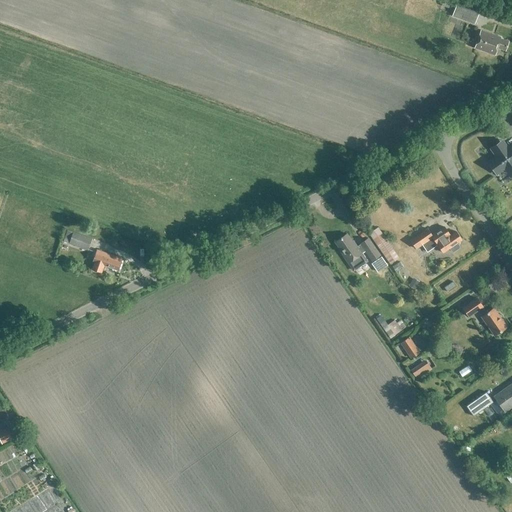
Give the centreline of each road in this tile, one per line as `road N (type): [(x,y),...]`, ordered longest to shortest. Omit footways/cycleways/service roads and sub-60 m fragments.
road 1 (unclassified): [(0,351),(436,138)]
road 2 (unclassified): [(511,262),(436,138)]
